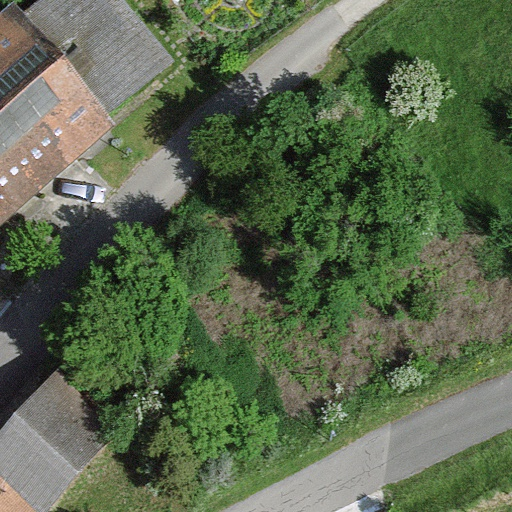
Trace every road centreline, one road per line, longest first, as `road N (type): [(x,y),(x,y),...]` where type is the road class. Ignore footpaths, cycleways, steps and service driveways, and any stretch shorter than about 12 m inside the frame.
road 1 (residential): [(221,130),(118,237),(0,385)]
road 2 (unclassified): [(511,398),(281,511)]
road 3 (track): [(382,0),(221,130)]
